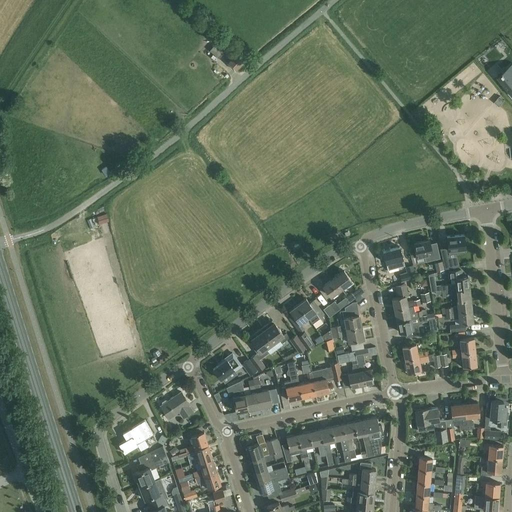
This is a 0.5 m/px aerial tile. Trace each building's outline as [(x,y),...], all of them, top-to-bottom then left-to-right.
[(210,50),(219,58),(226,50),(217,42),(210,50)] [(236,54),(227,63),(235,71),(244,62),(236,54)] [(215,69),(223,79),(228,75),(220,65),(215,69)] [(503,72),(496,77),(511,95),(511,73),(508,69),(504,73),(503,72)] [(498,97),(499,96),(494,102),(499,106),(504,100),(503,100),(502,101),(498,97)] [(104,219),(106,218),(107,217),(105,210),(95,214),(98,223),(104,221),(104,219)] [(463,235),(447,237),(449,254),(465,252),(463,235)] [(440,258),(436,243),(430,244),(429,240),(413,243),(416,257),(424,255),(426,261),(440,258)] [(404,265),(402,259),(399,247),(382,252),(386,264),(388,270),(404,265)] [(451,257),(443,259),(445,270),(453,268),(451,257)] [(401,282),(408,280),(416,278),(413,265),(405,268),(407,276),(400,278),(401,282)] [(442,290),(442,291),(469,288),(467,276),(461,277),(460,270),(447,271),(448,279),(455,278),(455,284),(441,285),(442,290)] [(333,279),(341,289),(347,285),(348,287),(353,283),(344,271),(339,275),(338,274),(335,276),(335,277),(333,279)] [(341,289),(333,279),(323,286),(330,297),(336,292),(338,295),(343,291),(341,289)] [(395,309),(413,305),(420,304),(419,299),(413,300),(413,299),(406,300),(405,296),(408,295),(405,284),(395,286),(397,297),(392,298),(395,309)] [(470,299),(469,288),(442,291),(442,293),(442,297),(456,295),(457,301),(470,299)] [(430,301),(428,292),(420,294),(422,303),(430,301)] [(344,299),(347,303),(347,304),(355,298),(352,293),(347,297),(344,299)] [(312,324),(319,318),(324,315),(313,300),(309,303),(305,298),(297,304),(307,318),(308,318),(312,324)] [(344,299),(336,304),(340,309),(347,303),(344,299)] [(458,306),(451,307),(451,308),(452,313),(471,311),(470,299),(457,301),(458,306)] [(334,301),(329,305),(335,313),(340,309),(336,304),(334,301)] [(345,325),(339,326),(340,331),(361,327),(359,315),(358,315),(357,309),(356,302),(352,303),(344,308),(345,311),(339,312),(341,319),(344,319),(345,325)] [(307,318),(297,304),(289,310),(293,315),(289,318),(300,333),(304,329),(300,324),(307,318)] [(335,313),(329,305),(323,309),(329,317),(335,313)] [(415,311),(413,305),(395,309),(397,320),(410,318),(411,318),(418,316),(423,315),(422,310),(415,311)] [(471,311),(452,313),(452,317),(452,318),(458,318),(459,324),(450,325),(451,331),(465,330),(464,323),(473,322),(471,311)] [(419,322),(418,323),(418,326),(422,325),(422,322),(435,319),(434,313),(423,315),(418,316),(419,322)] [(410,318),(397,320),(399,332),(405,331),(406,337),(420,334),(418,326),(418,323),(412,324),(411,324),(410,318)] [(273,322),(269,326),(267,324),(260,329),(272,343),(278,339),(282,343),(289,338),(286,333),(283,335),(273,322)] [(361,327),(340,331),(341,336),(347,335),(348,342),(363,339),(361,327)] [(251,339),(256,345),(253,348),(257,353),(256,354),(260,359),(268,353),(265,348),(272,343),(260,329),(254,333),(256,335),(251,339)] [(296,334),(307,350),(315,345),(305,331),(298,336),(296,334)] [(307,350),(296,334),(289,339),(299,352),(305,348),(307,350)] [(452,354),(475,352),(474,338),(460,339),(461,349),(452,350),(452,354)] [(352,351),(354,350),(364,349),(363,342),(350,345),(352,351)] [(416,343),(402,346),(405,359),(428,355),(427,351),(418,352),(416,343)] [(364,349),(354,350),(354,351),(356,358),(364,356),(369,355),(367,348),(364,349)] [(337,355),(339,363),(351,360),(351,359),(356,358),(354,351),(337,355)] [(475,352),(452,354),(453,358),(462,357),(463,367),(477,365),(475,352)] [(447,353),(440,354),(441,366),(448,365),(447,353)] [(212,370),(217,375),(216,376),(219,380),(220,379),(220,380),(233,370),(235,372),(241,367),(232,354),(219,363),(220,364),(212,370)] [(249,359),(257,370),(258,372),(265,367),(260,359),(256,354),(249,359)] [(405,359),(408,373),(422,370),(420,363),(434,360),(433,355),(433,354),(428,355),(405,359)] [(364,356),(356,358),(357,365),(359,372),(362,384),(373,382),(371,369),(365,370),(363,364),(365,364),(364,356)] [(241,364),(250,375),(257,371),(248,359),(241,364)] [(291,380),(284,382),(288,400),(302,397),(299,384),(294,361),(287,363),(289,369),(287,371),(287,374),(290,375),(291,380)] [(330,364),(331,367),(310,372),(312,381),(315,395),(329,392),(326,378),(333,377),(334,380),(341,378),(338,363),(330,364)] [(353,373),(347,374),(350,387),(362,384),(359,372),(357,365),(353,366),(352,366),(353,373)] [(308,382),(299,384),(302,397),(315,395),(312,381),(310,372),(306,373),(308,382)] [(240,395),(233,397),(236,412),(247,409),(244,395),(243,388),(242,380),(235,383),(236,391),(238,390),(240,395)] [(260,385),(254,386),(259,407),(271,404),(269,398),(267,390),(261,391),(260,385)] [(244,395),(247,409),(259,407),(254,386),(249,388),(251,393),(244,395)] [(267,390),(269,398),(277,396),(275,388),(267,390)] [(162,404),(162,405),(161,406),(169,418),(179,411),(183,417),(192,411),(188,405),(190,404),(181,392),(168,401),(167,400),(165,400),(162,402),(162,404)] [(492,401),(491,409),(486,409),(485,425),(489,426),(490,418),(498,419),(497,426),(503,427),(504,419),(505,419),(506,407),(503,406),(503,402),(492,401)] [(472,422),(471,416),(479,415),(478,403),(464,404),(467,429),(474,428),(473,421),(472,422)] [(467,429),(464,404),(451,405),(452,419),(453,425),(454,425),(459,424),(460,429),(467,429)] [(429,409),(416,411),(418,424),(426,423),(427,430),(438,429),(438,432),(437,432),(438,442),(448,440),(447,429),(445,420),(439,421),(438,408),(429,409)] [(378,426),(376,417),(365,419),(369,439),(373,454),(375,454),(380,453),(381,433),(383,432),(381,425),(378,426)] [(138,445),(136,443),(152,433),(144,419),(131,427),(132,429),(130,430),(129,429),(123,432),(127,439),(119,444),(125,453),(138,445)] [(365,419),(354,422),(356,435),(362,433),(363,440),(365,440),(369,439),(365,419)] [(452,419),(445,420),(447,429),(448,440),(455,440),(454,433),(453,428),(454,428),(454,425),(453,425),(452,419)] [(356,435),(354,422),(342,425),(345,437),(348,449),(354,448),(352,443),(353,442),(351,436),(356,435)] [(345,437),(342,425),(331,427),(334,440),(340,438),(343,451),(348,449),(345,437)] [(331,427),(320,430),(324,448),(326,455),(328,465),(334,464),(332,454),(331,454),(330,448),(330,447),(329,441),(334,440),(331,427)] [(501,431),(490,430),(490,427),(485,427),(484,438),(500,440),(501,431)] [(320,430),(309,432),(312,445),(318,443),(319,449),(324,448),(320,430)] [(186,452),(208,445),(204,431),(191,435),(194,446),(185,448),(186,452)] [(302,454),(307,452),(306,446),(312,445),(309,432),(297,435),(301,452),(302,452),(302,454)] [(167,437),(161,434),(157,441),(163,444),(167,437)] [(287,443),(282,444),(287,461),(291,460),(290,454),(301,452),(297,435),(286,437),(287,443)] [(264,442),(259,444),(246,448),(250,460),(268,454),(268,455),(281,451),(277,438),(264,442)] [(369,439),(365,440),(366,446),(365,446),(367,456),(368,456),(373,455),(373,454),(369,439)] [(488,458),(502,459),(503,446),(484,444),(484,449),(489,449),(488,458)] [(186,452),(178,454),(180,458),(187,456),(188,458),(197,455),(199,462),(212,458),(208,445),(186,452)] [(136,482),(137,482),(140,487),(155,480),(151,469),(158,466),(156,460),(167,456),(163,446),(149,453),(152,460),(137,466),(140,471),(134,473),(134,474),(133,475),(136,482)] [(354,448),(348,449),(350,459),(356,457),(354,448)] [(282,456),(281,451),(268,455),(268,454),(250,460),(253,471),(266,467),(264,462),(282,456)] [(307,452),(302,454),(305,469),(306,470),(311,469),(310,467),(307,452)] [(418,470),(431,471),(432,458),(419,457),(418,470)] [(189,479),(216,471),(212,458),(199,462),(201,469),(193,472),(193,473),(178,478),(179,482),(189,479)] [(488,458),(487,467),(481,466),(481,474),(491,475),(491,472),(500,473),(502,459),(488,458)] [(354,474),(354,479),(375,481),(376,469),(371,469),(372,463),(360,462),(360,468),(363,468),(362,474),(354,474)] [(267,472),(266,467),(253,471),(257,482),(288,473),(286,467),(267,472)] [(308,484),(318,481),(315,470),(305,473),(308,484)] [(418,470),(417,482),(430,483),(431,471),(418,470)] [(221,484),(216,471),(189,479),(190,483),(195,482),(196,484),(205,482),(207,489),(221,484)] [(354,479),(354,474),(349,474),(349,472),(337,471),(337,477),(348,478),(348,479),(354,479)] [(282,493),(278,480),(289,477),(288,473),(257,482),(260,493),(266,491),(268,498),(279,494),(282,493)] [(455,492),(461,493),(463,474),(456,474),(455,492)] [(167,497),(160,479),(155,480),(140,487),(145,500),(146,499),(149,505),(152,503),(164,498),(167,497)] [(375,481),(354,479),(353,484),(353,487),(353,491),(374,493),(375,481)] [(481,481),(481,486),(486,486),(485,495),(498,496),(500,483),(481,481)] [(417,482),(416,495),(429,496),(430,483),(417,482)] [(190,499),(197,496),(195,489),(183,493),(185,500),(186,500),(190,499)] [(281,501),(297,496),(295,489),(282,493),(279,494),(281,501)] [(212,493),(216,504),(226,500),(222,490),(212,493)] [(352,497),(352,502),(373,504),(374,493),(353,491),(352,497)] [(475,494),(473,508),(492,510),(492,509),(497,510),(498,496),(485,495),(475,494)] [(416,495),(415,508),(428,509),(432,509),(432,504),(433,505),(433,502),(428,502),(429,496),(416,495)] [(164,498),(152,503),(149,505),(151,510),(149,511),(171,511),(168,511),(166,511),(164,506),(167,505),(164,498)] [(194,511),(190,499),(186,500),(189,511),(194,511)] [(184,511),(186,511),(182,502),(177,504),(179,511),(184,511)] [(351,507),(351,508),(356,508),(355,511),(371,511),(373,504),(352,502),(352,507),(351,507)] [(280,507),(278,503),(264,508),(265,511),(287,511),(289,511),(295,509),(294,505),(289,507),(288,504),(280,507)] [(462,504),(454,503),(453,511),(461,511),(462,504)]
